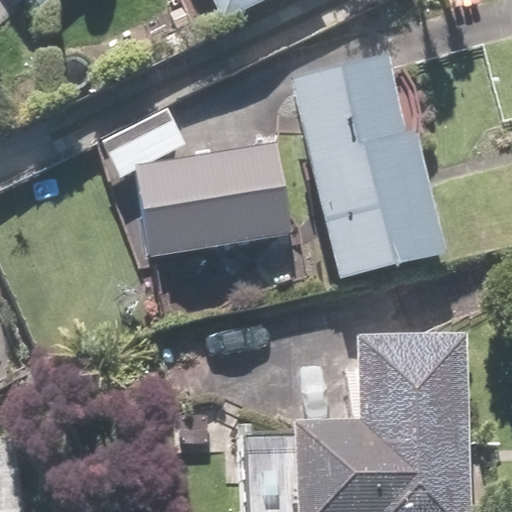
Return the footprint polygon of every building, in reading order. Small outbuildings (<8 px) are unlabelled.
[(212,0),(222,20),(266,0),(212,0)] [(388,56),(291,79),(340,278),(446,252),(416,129),(407,132),(388,56)] [(139,169),(151,251),(290,231),(277,149),(139,169)] [(360,419),(294,421),(296,511),(471,511),(466,334),(358,337),(360,419)] [(0,511),(22,511),(14,437),(0,438),(0,511)]
